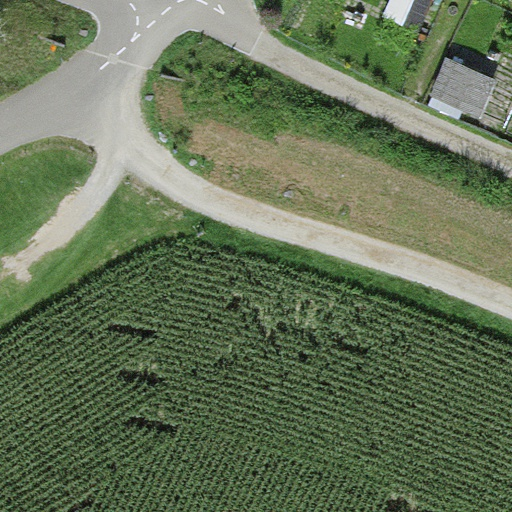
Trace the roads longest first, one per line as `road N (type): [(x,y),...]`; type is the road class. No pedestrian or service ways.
road 1 (track): [(75,93),(129,148),(216,208),(511,302)]
road 2 (track): [(511,164),(277,56),(232,19),(186,0)]
road 3 (unclassified): [(177,0),(75,93),(0,134)]
